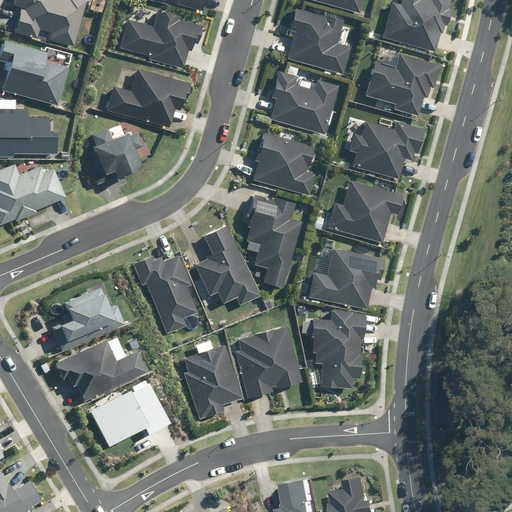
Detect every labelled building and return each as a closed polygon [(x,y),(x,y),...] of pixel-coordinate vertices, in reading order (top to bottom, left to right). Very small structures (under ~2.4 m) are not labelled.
[(73,0),(11,0),(9,7),(18,10),(12,32),(32,37),(34,30),(48,34),(46,41),(69,47),(81,2),(73,0)] [(159,0),(161,0),(172,3),(196,10),(198,0),(159,0)] [(315,0),(357,12),(360,0),(315,0)] [(400,0),(400,3),(389,0),(380,36),(432,49),(440,17),(446,19),(450,0),(400,0)] [(339,20),(289,7),(283,29),(291,31),(284,59),(341,74),(348,47),(333,43),(339,20)] [(197,25),(152,13),(148,28),(125,21),(118,46),(146,54),(145,58),(178,68),(183,51),(189,53),(197,25)] [(42,52),(0,39),(0,60),(4,62),(0,76),(0,90),(52,106),(64,67),(39,60),(42,52)] [(437,64),(397,53),(393,67),(374,61),(364,96),(392,105),(391,109),(413,115),(419,96),(422,97),(426,86),(430,88),(437,64)] [(183,82),(133,69),(127,91),(109,87),(104,109),(134,117),(164,125),(168,106),(177,109),(183,82)] [(277,89),(268,119),(322,134),(335,84),(314,78),(312,88),(292,82),(293,76),(274,70),(269,87),(277,89)] [(23,109),(0,108),(0,158),(6,159),(6,153),(51,154),(51,132),(43,132),(44,117),(22,116),(23,109)] [(391,128),(363,121),(360,135),(351,133),(346,150),(355,152),(351,167),(396,179),(402,155),(413,158),(420,127),(393,120),(391,128)] [(137,125),(122,122),(104,129),(103,127),(86,133),(91,145),(86,147),(97,174),(108,169),(111,176),(151,160),(137,125)] [(257,161),(252,180),(308,195),(314,172),(304,170),(311,144),(262,131),(254,160),(257,161)] [(0,223),(11,219),(11,220),(33,211),(32,209),(61,197),(49,169),(38,173),(35,166),(15,175),(11,163),(0,167),(0,223)] [(400,194),(348,179),(340,206),(333,203),(326,227),(379,242),(388,210),(394,212),(400,194)] [(282,286),(298,220),(288,218),(292,203),(250,192),(243,222),(248,223),(244,240),(257,243),(252,263),(267,267),(263,282),(282,286)] [(210,256),(195,263),(209,294),(216,291),(221,303),(234,297),(238,305),(259,296),(227,224),(201,235),(210,256)] [(382,258),(331,247),(325,274),(315,272),(309,297),(364,308),(370,282),(376,283),(382,258)] [(140,283),(144,281),(168,333),(185,325),(182,319),(196,312),(184,285),(191,282),(179,255),(164,262),(162,255),(153,259),(151,254),(131,263),(140,283)] [(102,284),(58,302),(65,318),(50,324),(61,349),(119,325),(102,284)] [(315,362),(319,363),(318,386),(350,387),(351,377),(356,377),(357,337),(361,337),(361,311),(330,310),(330,319),(310,318),(310,334),(312,334),(311,353),(315,353),(315,362)] [(241,348),(234,350),(247,396),(272,388),(271,384),(277,382),(278,388),(302,381),(286,325),(239,339),(241,348)] [(103,338),(51,363),(60,380),(64,378),(67,383),(72,381),(83,404),(146,374),(134,350),(113,360),(103,338)] [(187,369),(184,370),(201,417),(225,409),(223,403),(242,396),(223,344),(184,358),(187,369)] [(150,378),(126,391),(125,389),(86,409),(105,446),(144,425),(150,436),(173,423),(150,378)] [(0,511),(23,511),(41,502),(28,480),(10,490),(0,472),(0,511)] [(373,511),(372,498),(366,499),(362,475),(345,478),(347,488),(330,490),(332,502),(329,502),(330,511),(373,511)] [(287,506),(281,507),(281,511),(315,511),(310,478),(283,483),(287,506)]
